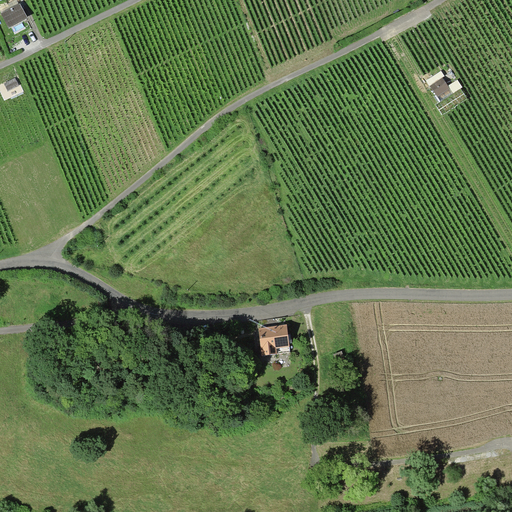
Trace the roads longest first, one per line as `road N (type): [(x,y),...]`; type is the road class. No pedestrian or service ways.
road 1 (track): [(511,446),(345,465),(257,464),(70,436),(19,400),(0,399)]
road 2 (unclassified): [(0,265),(69,269),(129,304),(173,316),(233,315),(361,291),(511,292)]
road 3 (track): [(438,0),(217,116),(91,220),(25,262)]
road 4 (track): [(305,302),(316,360),(315,466)]
road 5 (track): [(132,0),(0,63)]
road 6 (track): [(129,304),(0,329)]
